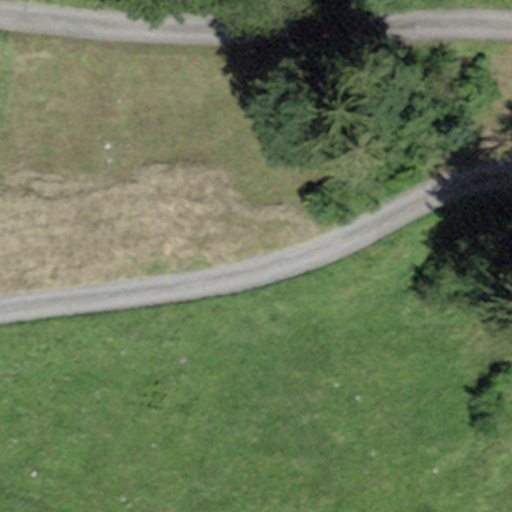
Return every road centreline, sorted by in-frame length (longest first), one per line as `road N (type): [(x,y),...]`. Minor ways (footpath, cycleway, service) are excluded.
road 1 (track): [(511,181),(475,185),(290,269),(0,316)]
road 2 (track): [(0,15),(164,34),(352,42),(511,34)]
